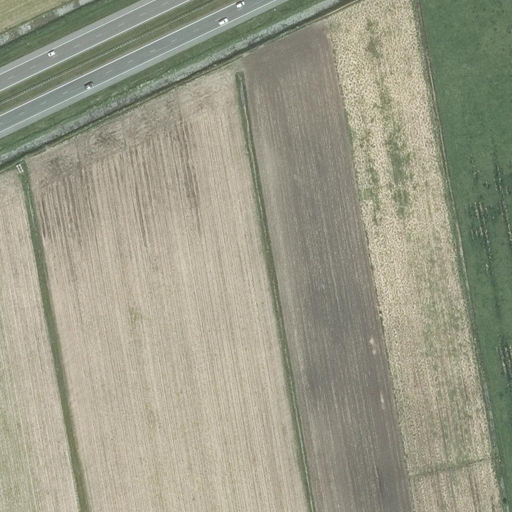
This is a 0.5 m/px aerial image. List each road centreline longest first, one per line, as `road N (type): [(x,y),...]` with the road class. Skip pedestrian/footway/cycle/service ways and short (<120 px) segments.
road 1 (motorway): [(0,124),(260,0)]
road 2 (motorway): [(173,0),(0,83)]
